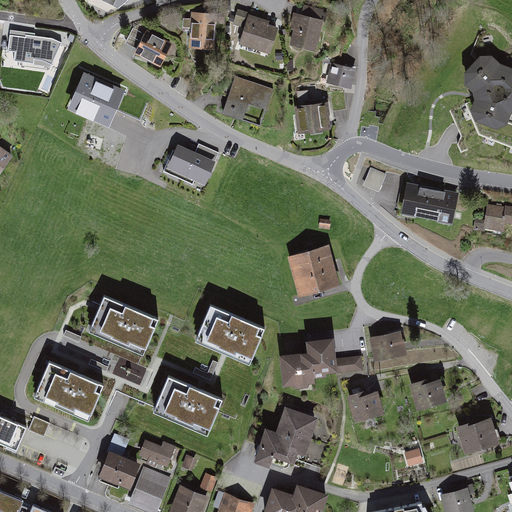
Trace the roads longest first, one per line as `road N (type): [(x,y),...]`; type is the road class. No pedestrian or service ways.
road 1 (residential): [(511,464),(372,497),(238,465)]
road 2 (residential): [(328,176),(237,138),(135,75),(94,37)]
road 3 (residential): [(471,362),(441,334),(361,304),(359,274),(389,232)]
road 4 (residential): [(351,147),(511,185)]
road 5 (residential): [(351,147),(363,36),(375,0)]
road 6 (residential): [(118,511),(0,464)]
